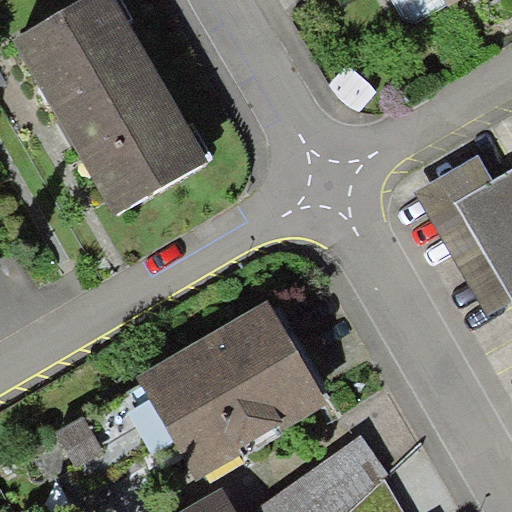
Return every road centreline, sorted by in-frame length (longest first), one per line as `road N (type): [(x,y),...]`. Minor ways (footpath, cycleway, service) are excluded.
road 1 (residential): [(330,184),(0,378)]
road 2 (residential): [(330,184),(511,496)]
road 3 (residential): [(224,0),(330,184)]
road 4 (residential): [(511,75),(330,184)]
